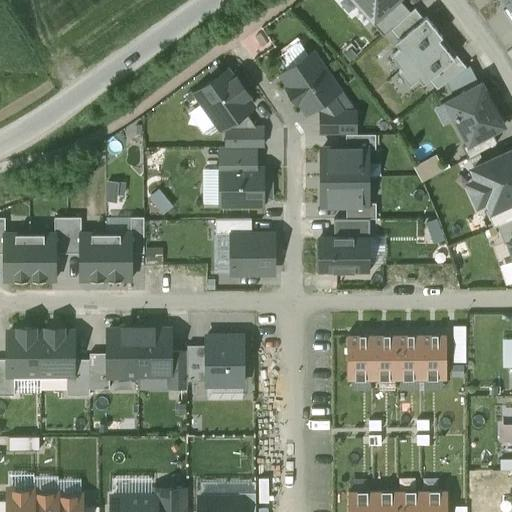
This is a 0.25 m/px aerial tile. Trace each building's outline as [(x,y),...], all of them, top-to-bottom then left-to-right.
[(356,0),(373,18),(374,19),(395,0),(356,0)] [(400,0),(395,0),(374,19),(373,18),(370,21),(384,36),(392,29),(411,11),(400,0)] [(424,18),(415,8),(411,11),(392,29),(399,38),(424,18)] [(442,36),(426,16),(424,18),(399,38),(395,41),(400,47),(391,54),(402,67),(439,39),(442,36)] [(454,57),(439,39),(402,67),(399,70),(411,84),(419,77),(423,83),(429,78),(454,57)] [(300,99),(308,111),(318,104),(331,95),(339,89),(313,52),(282,74),(291,86),(288,88),(297,101),(300,99)] [(446,81),(463,69),(454,57),(429,78),(437,88),(446,81)] [(477,85),(468,65),(463,69),(446,81),(453,93),(460,89),(462,93),(477,85)] [(227,70),(197,92),(222,127),(225,125),(246,111),(252,106),(245,96),(249,94),(237,78),(234,80),(227,70)] [(504,125),(482,82),(477,85),(462,93),(434,107),(443,125),(456,119),(469,143),(492,131),(504,125)] [(331,95),(318,104),(323,110),(323,111),(342,111),(331,95)] [(263,128),(257,128),(246,111),(225,125),(227,128),(227,146),(256,146),(263,146),(263,128)] [(356,134),(355,111),(342,111),(323,111),(321,111),(322,134),(346,134),(356,134)] [(492,131),(469,143),(463,146),(468,157),(497,142),(492,131)] [(256,168),(256,167),(256,146),(227,146),(220,146),(220,168),(256,168)] [(321,148),(322,176),(368,176),(368,149),(368,148),(346,148),(321,148)] [(492,207),(492,209),(511,199),(511,150),(473,168),(479,179),(471,183),(479,201),(487,197),(492,207)] [(221,203),(263,203),(263,167),(256,167),(256,168),(220,168),(221,203)] [(368,176),(322,176),(322,203),(346,203),(368,203),(368,202),(368,176)] [(494,227),(497,226),(511,219),(511,199),(492,209),(492,207),(486,210),(494,227)] [(68,216),(56,216),(56,234),(56,252),(68,252),(68,216)] [(81,216),(68,216),(68,252),(82,252),(81,233),(81,216)] [(130,216),(130,232),(130,252),(144,252),(144,216),(130,216)] [(216,233),(232,233),(252,233),(252,218),(216,218),(216,233)] [(509,241),(511,239),(511,219),(497,226),(505,244),(509,242),(509,241)] [(106,277),(130,277),(130,252),(130,232),(106,233),(106,277)] [(82,277),(106,277),(106,233),(81,233),(82,252),(82,277)] [(232,272),(232,233),(216,233),(214,233),(215,272),(232,272)] [(232,272),(270,272),(269,259),(274,258),(274,246),(270,246),(270,233),(252,233),(232,233),(232,272)] [(6,277),(31,276),(30,234),(5,234),(5,252),(6,277)] [(31,276),(56,276),(56,252),(56,234),(30,234),(31,276)] [(334,235),(318,236),(318,271),(370,271),(370,235),(334,235)] [(506,284),(511,282),(511,260),(499,265),(506,284)] [(41,373),(41,331),(35,331),(35,327),(19,327),(19,331),(8,331),(8,359),(9,373),(14,373),(41,373)] [(67,373),(73,373),(73,358),(73,331),(63,331),(63,327),(47,327),(47,331),(41,331),(41,373),(67,373)] [(139,375),(138,327),(122,327),(122,329),(108,329),(109,352),(109,375),(110,375),(139,375)] [(171,351),(171,329),(155,329),(155,327),(138,327),(139,375),(169,374),(171,374),(171,351)] [(350,333),(347,333),(348,378),(368,378),(368,333),(364,333),(364,338),(350,338),(350,333)] [(368,333),(368,378),(394,378),(393,334),(389,334),(389,338),(374,338),(374,333),(368,333)] [(393,334),(394,378),(417,378),(417,333),(412,333),(412,337),(399,337),(398,333),(393,334)] [(417,333),(417,378),(446,377),(446,333),(436,333),(436,337),(422,337),(422,333),(417,333)] [(208,384),(243,383),(242,334),(207,335),(207,344),(208,381),(208,384)] [(208,381),(207,344),(187,345),(187,381),(208,381)] [(171,374),(169,374),(169,387),(187,386),(187,381),(187,351),(171,351),(171,374)] [(109,375),(109,352),(90,352),(90,358),(90,388),(110,388),(110,375),(109,375)] [(0,394),(15,394),(14,373),(9,373),(8,359),(0,358),(0,394)] [(90,388),(90,358),(73,358),(73,373),(67,373),(67,389),(67,394),(90,394),(90,388)] [(67,373),(41,373),(41,389),(67,389),(67,373)] [(169,374),(139,375),(139,388),(169,388),(169,387),(169,374)] [(39,435),(9,436),(9,450),(40,449),(39,435)] [(112,475),(112,495),(152,495),(152,475),(112,475)] [(155,495),(156,495),(156,511),(187,511),(188,487),(155,487),(155,495)] [(377,511),(378,489),(348,489),(348,511),(377,511)] [(378,489),(377,511),(401,511),(401,489),(378,489)] [(401,489),(401,511),(425,511),(426,489),(401,489)] [(426,489),(425,511),(447,511),(448,489),(426,489)] [(8,511),(33,511),(35,493),(35,490),(8,490),(8,500),(8,511)] [(239,497),(241,497),(240,511),(255,511),(255,492),(239,491),(239,497)] [(58,492),(35,493),(33,511),(57,511),(59,495),(58,492)] [(59,495),(57,511),(82,511),(82,505),(82,495),(59,495)] [(152,495),(112,495),(112,511),(156,511),(156,495),(155,495),(152,495)] [(239,497),(200,497),(199,511),(240,511),(241,497),(239,497)] [(0,511),(8,511),(8,500),(0,499),(0,511)]
